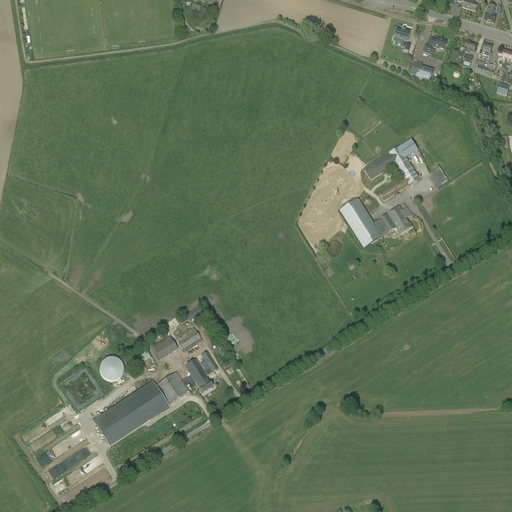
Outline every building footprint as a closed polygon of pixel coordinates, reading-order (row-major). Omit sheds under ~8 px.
[(478,4),(468,1),(468,0),(458,0),(457,2),(461,3),(462,0),(463,0),(465,1),(463,8),(470,10),(475,12),(478,4)] [(191,10),(198,12),(201,6),(193,3),(191,10)] [(486,13),(484,21),(489,23),(494,7),(489,5),(486,13)] [(494,7),(489,23),(494,24),(496,16),(495,16),(496,13),(500,14),(502,9),(501,9),(501,6),(497,5),(496,7),(494,7)] [(394,37),(393,42),(401,44),(403,40),(407,42),(410,33),(405,31),(403,30),(402,32),(398,30),(395,38),(394,37)] [(439,40),(440,39),(437,38),(437,40),(432,39),(430,45),(427,44),(424,53),(430,55),(433,47),(434,48),(439,49),(439,48),(444,50),(447,42),(439,40)] [(468,44),(467,49),(465,48),(463,53),(465,53),(465,54),(470,55),(470,54),(474,55),(475,52),(476,47),(468,44)] [(485,64),(476,61),(475,65),(473,70),(474,73),(476,73),(475,74),(492,79),(493,78),(495,72),(496,67),(489,65),(491,59),(492,54),(490,53),(492,48),(484,46),(482,52),(481,55),(487,57),(485,64)] [(504,52),(503,55),(500,54),(498,61),(501,62),(502,58),(508,60),(507,63),(505,63),(504,66),(502,65),(501,69),(505,70),(506,67),(507,67),(511,54),(504,52)] [(473,57),(465,55),(463,61),(464,61),(462,67),(463,67),(462,70),(467,71),(468,69),(469,69),(473,57)] [(415,62),(414,64),(411,75),(425,79),(424,82),(429,83),(430,81),(434,70),(422,67),(423,64),(415,62)] [(507,97),(510,87),(500,84),(497,94),(507,97)] [(418,177),(406,158),(418,151),(411,140),(364,169),(370,181),(392,168),(400,181),(379,194),(384,202),(419,179),(418,177)] [(399,207),(387,215),(379,220),(380,220),(373,224),(358,200),(340,211),(364,249),(382,238),(381,237),(388,233),(388,234),(395,229),(396,231),(397,232),(398,231),(400,235),(412,228),(407,219),(412,216),(407,208),(402,211),(399,207)] [(185,317),(178,322),(181,326),(188,321),(185,317)] [(202,342),(194,329),(177,339),(184,350),(195,343),(196,346),(202,342)] [(169,337),(152,348),(161,361),(178,350),(169,337)] [(213,374),(218,370),(207,353),(201,356),(209,369),(204,372),(196,360),(185,367),(190,376),(182,381),(176,373),(155,387),(152,383),(93,422),(108,445),(148,418),(150,420),(169,408),(167,405),(189,392),(186,387),(194,382),(196,384),(199,389),(202,394),(209,390),(210,390),(211,389),(211,388),(213,387),(210,383),(210,382),(206,377),(212,373),(213,374)]
